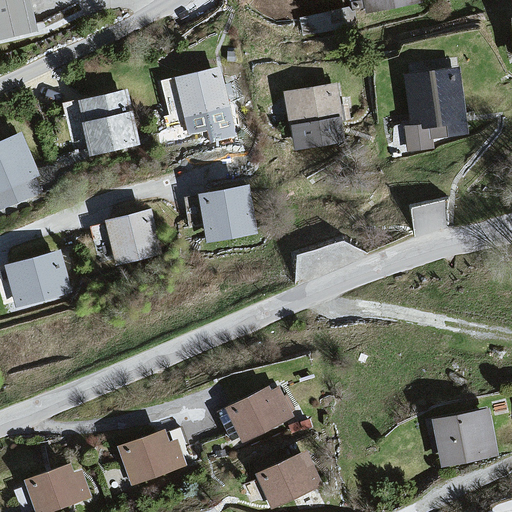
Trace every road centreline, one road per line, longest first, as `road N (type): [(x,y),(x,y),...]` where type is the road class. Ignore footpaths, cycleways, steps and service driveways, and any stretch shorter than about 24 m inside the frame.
road 1 (unclassified): [(511,230),(350,275),(0,424)]
road 2 (unclassified): [(186,0),(0,90)]
